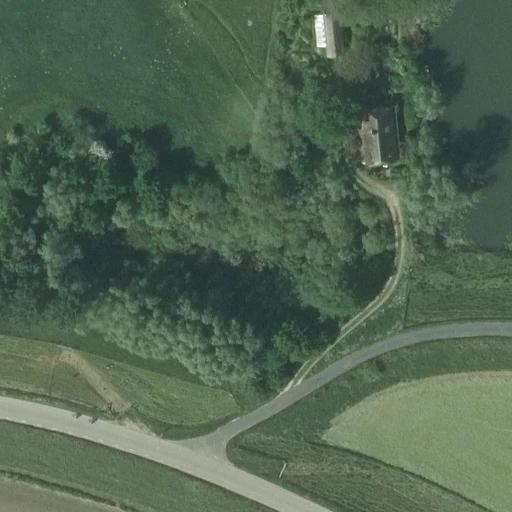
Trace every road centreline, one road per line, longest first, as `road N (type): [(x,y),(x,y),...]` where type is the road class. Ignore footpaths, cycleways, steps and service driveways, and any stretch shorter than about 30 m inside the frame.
road 1 (unclassified): [(511,331),(425,335),(370,353),(205,446),(192,462)]
road 2 (tertiary): [(192,462),(0,407)]
road 3 (tertiary): [(302,511),(192,462)]
